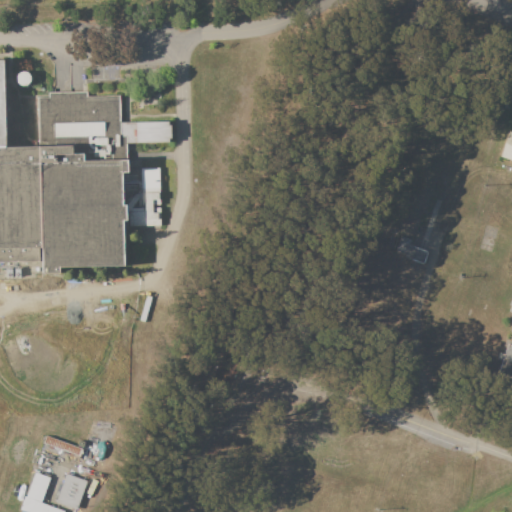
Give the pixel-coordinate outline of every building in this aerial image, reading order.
[(0,262),(35,262),(35,275),(53,274),(53,267),(116,266),(115,220),(122,220),(122,207),(114,208),(114,172),(123,172),(122,143),(169,142),(168,121),(117,122),(117,97),(83,98),(83,90),(44,91),(44,96),(34,96),(35,146),(11,147),(9,63),(0,63),(0,262)] [(511,131),(508,130),(499,156),(511,160),(511,131)] [(157,167),(157,226),(126,226),(126,208),(138,208),(138,167),(157,167)] [(399,235),(392,253),(424,264),(428,253),(408,245),(410,239),(399,235)] [(511,344),(508,343),(497,372),(511,377),(511,344)] [(46,436),(82,449),(80,456),(44,442),(46,436)] [(17,511),(62,511),(40,505),(49,477),(31,470),(17,511)] [(84,481),(72,511),(53,504),(65,474),(84,481)]
